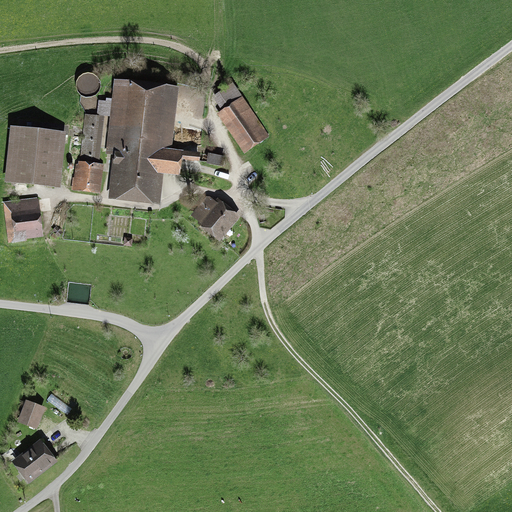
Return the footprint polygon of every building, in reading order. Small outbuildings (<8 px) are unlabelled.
[(118,192),(153,197),(156,170),(178,173),(179,159),(197,161),(198,154),(170,151),(176,91),(115,84),(114,100),(107,99),(107,102),(100,101),(98,114),(112,116),(108,153),(122,155),(118,192)] [(243,99),(222,113),(246,148),(259,139),(261,141),(268,136),(243,99)] [(79,188),(95,190),(104,118),(87,116),(79,188)] [(53,185),(57,142),(58,134),(18,129),(13,181),(53,185)] [(217,206),(208,198),(195,214),(204,222),(203,223),(219,236),(234,217),(218,204),(217,206)] [(26,239),(25,231),(41,229),(38,202),(5,206),(9,240),(26,239)] [(20,421),(36,427),(43,409),(27,403),(20,421)] [(54,462),(40,443),(15,462),(29,480),(54,462)]
